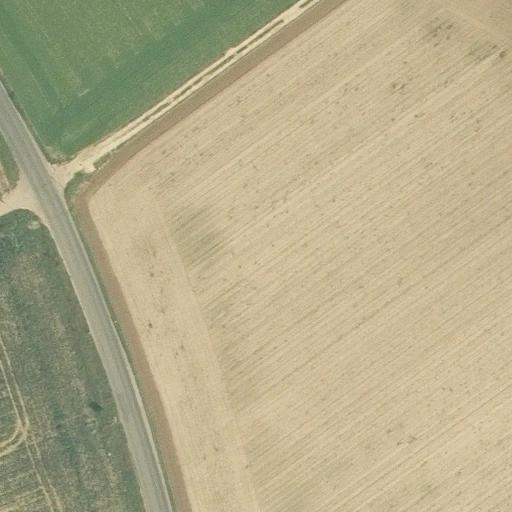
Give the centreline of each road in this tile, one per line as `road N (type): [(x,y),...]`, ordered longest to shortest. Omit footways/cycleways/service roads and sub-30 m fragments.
road 1 (secondary): [(0,111),(44,190),(95,320),(153,511)]
road 2 (track): [(310,0),(44,190),(0,208)]
